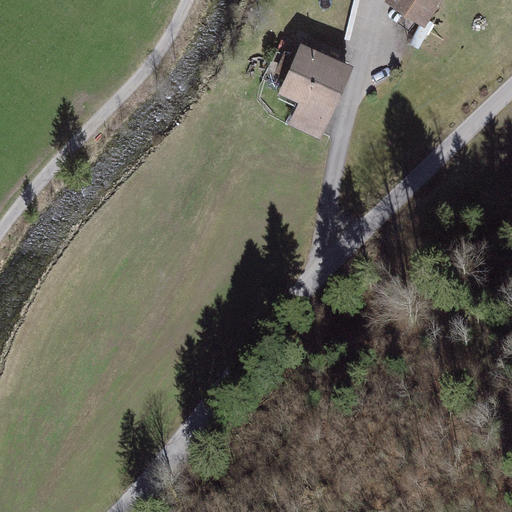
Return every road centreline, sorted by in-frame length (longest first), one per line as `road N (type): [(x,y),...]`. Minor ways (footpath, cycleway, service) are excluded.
road 1 (unclassified): [(123,511),(379,222),(511,96)]
road 2 (track): [(0,235),(79,139),(123,104),(174,41),(191,0)]
